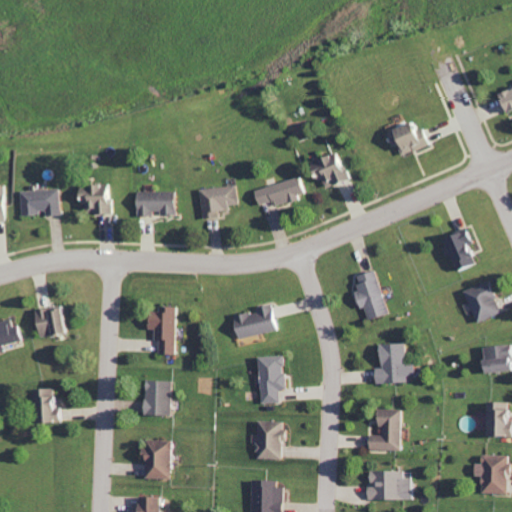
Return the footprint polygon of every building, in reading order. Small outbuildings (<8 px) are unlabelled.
[(391,134),(398,148),(402,146),(407,157),(435,143),(423,119),(391,134)] [(356,178),(344,152),(320,162),(331,188),(356,178)] [(311,196),(305,176),(259,190),(263,205),(279,200),(280,205),(311,196)] [(88,184),(87,212),(118,213),(119,184),(88,184)] [(0,221),(12,221),(11,186),(0,185),(0,221)] [(205,189),(209,219),(224,217),(223,211),(235,210),(234,205),(243,204),(241,185),(205,189)] [(66,215),(65,189),(26,191),(27,215),(48,215),(48,216),(66,215)] [(144,215),(159,216),(159,214),(183,214),(183,191),(144,191),(144,215)] [(450,238),(460,272),(485,264),(474,230),(450,238)] [(372,320),(393,314),(381,271),(363,276),(365,284),(359,286),(366,309),(369,309),(372,320)] [(481,323),(508,312),(495,280),(468,291),(481,323)] [(261,308),(262,312),(240,316),(243,338),(284,331),(280,305),(261,308)] [(182,307),(157,306),(156,329),(160,330),(160,339),(164,340),(164,354),(181,354),(182,307)] [(72,334),(71,307),(43,309),(44,335),(72,334)] [(0,354),(8,352),(7,345),(26,341),(23,325),(16,327),(15,319),(0,322),(0,354)] [(387,344),(387,367),(381,368),(381,384),(413,383),(413,376),(420,376),(420,364),(412,364),(411,343),(387,344)] [(511,344),(489,347),(492,374),(511,371),(511,344)] [(266,356),(267,402),(286,402),(285,389),(293,389),(292,355),(266,356)] [(151,414),(177,415),(178,381),(152,380),(151,414)] [(40,389),(41,423),(65,422),(64,388),(40,389)] [(509,402),(493,401),(493,435),(511,435),(511,409),(509,409),(509,402)] [(375,449),(407,450),(409,410),(388,409),(387,435),(376,434),(375,449)] [(288,460),(289,440),(290,441),(291,421),(264,420),(263,459),(288,460)] [(150,478),(177,479),(179,441),(152,440),(150,478)] [(511,455),(489,455),(489,463),(482,463),(482,476),(487,476),(487,493),(511,493),(511,455)] [(409,471),(375,471),(375,500),(418,500),(418,479),(409,479),(409,471)] [(290,511),(291,488),(284,487),(284,480),(259,480),(257,511),(290,511)] [(168,511),(169,497),(146,496),(146,511),(168,511)]
